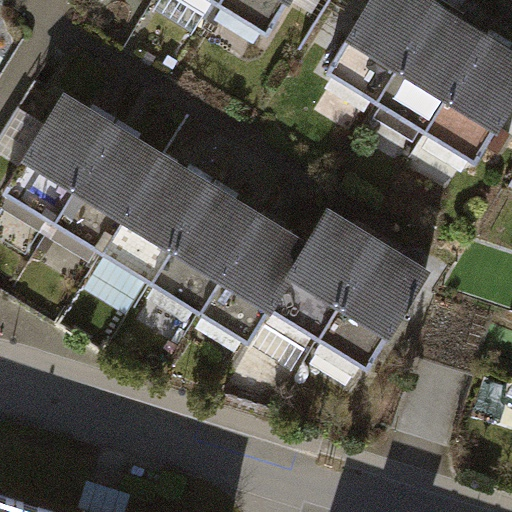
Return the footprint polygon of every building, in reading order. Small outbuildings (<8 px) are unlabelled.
[(352,0),(330,39),(379,68),(420,0),(352,0)] [(420,0),(379,68),(426,97),(489,0),(420,0)] [(511,10),(494,0),(489,0),(426,97),(477,128),(511,72),(511,10)] [(66,56),(3,158),(55,190),(119,89),(66,56)] [(119,89),(55,190),(104,216),(167,119),(119,89)] [(167,119),(104,216),(153,247),(215,148),(167,119)] [(215,148),(153,247),(202,276),(263,177),(215,148)] [(309,204),(271,273),(318,303),(382,204),(330,170),(309,204)] [(263,177),(202,276),(252,309),(271,273),(309,204),(263,177)] [(382,204),(318,303),(369,335),(433,235),(382,204)]
